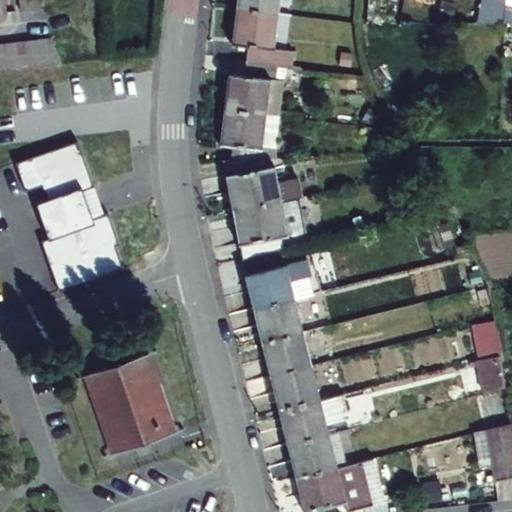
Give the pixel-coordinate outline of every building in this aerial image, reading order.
[(244,0),(244,10),(284,14),(285,0),(244,0)] [(414,0),(414,5),(436,9),(437,0),(414,0)] [(499,27),(502,0),(485,0),(481,27),(499,27)] [(511,0),(502,0),(499,27),(508,30),(511,20),(508,19),(509,13),(511,13),(511,0)] [(284,14),(244,10),(241,43),(257,44),(256,61),(288,65),(290,49),(281,48),(284,14)] [(49,32),(0,38),(0,67),(59,60),(49,32)] [(278,80),(287,80),(288,65),(256,61),(254,76),(238,75),(234,109),(275,114),(278,80)] [(231,146),(272,149),(275,114),(234,109),(231,146)] [(53,283),(117,259),(111,236),(115,234),(105,202),(90,207),(82,178),(93,175),(80,128),(16,146),(24,176),(41,171),(46,189),(35,193),(45,229),(38,231),(53,283)] [(283,202),(277,170),(230,178),(236,212),(283,202)] [(242,249),(290,241),(283,202),(236,212),(242,249)] [(292,299),(281,251),(243,261),(254,309),(292,299)] [(262,344),(300,334),(292,299),(254,309),(262,344)] [(476,354),(498,351),(495,320),(473,322),(476,354)] [(269,376),(308,366),(300,334),(262,344),(269,376)] [(480,390),(504,385),(499,353),(474,358),(480,390)] [(149,385),(139,356),(122,362),(124,367),(108,373),(106,368),(87,375),(98,404),(96,405),(114,455),(135,447),(133,442),(133,441),(149,435),(151,441),(171,434),(153,384),(149,385)] [(277,410),(315,400),(308,366),(269,376),(277,410)] [(338,395),(322,398),(327,423),(343,420),(338,395)] [(285,443),(323,433),(315,400),(277,410),(285,443)] [(511,474),(503,419),(479,422),(487,478),(511,474)] [(292,477),(331,467),(323,433),(285,443),(292,477)] [(366,457),(354,460),(366,506),(378,503),(366,457)] [(301,511),(303,511),(339,503),(341,511),(366,506),(354,460),(331,467),(292,477),(301,511)]
